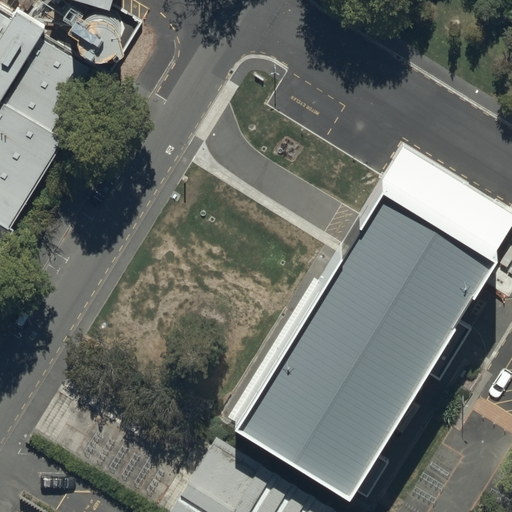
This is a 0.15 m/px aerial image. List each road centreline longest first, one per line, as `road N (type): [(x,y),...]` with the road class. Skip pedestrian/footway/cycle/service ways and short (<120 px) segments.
road 1 (unclassified): [(0,397),(241,8)]
road 2 (unclassified): [(241,8),(511,177)]
